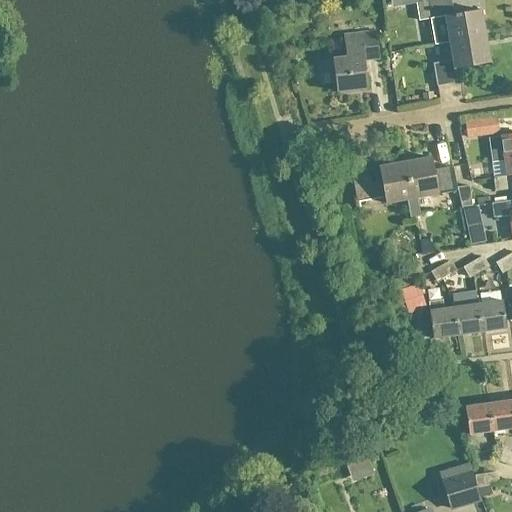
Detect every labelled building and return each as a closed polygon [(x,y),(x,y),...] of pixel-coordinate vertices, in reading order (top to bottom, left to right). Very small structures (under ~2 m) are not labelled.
[(298,0),(272,0),(274,8),(299,4),(298,0)] [(448,0),(425,0),(425,2),(413,4),(416,23),(429,21),(444,18),(448,45),(483,38),(479,12),(451,17),(448,0)] [(331,62),(335,94),(364,91),(361,64),(375,63),(372,34),(342,38),(345,60),(331,62)] [(483,38),(448,45),(451,62),(431,66),(435,89),(455,86),(453,71),(488,65),(483,38)] [(478,122),(463,124),(465,139),(481,137),(478,122)] [(511,138),(487,142),(490,165),(503,163),(505,178),(511,176),(511,138)] [(455,192),(454,190),(450,169),(432,173),(429,159),(403,164),(410,201),(415,200),(455,192)] [(410,201),(403,164),(378,169),(381,184),(367,187),(363,163),(348,166),(355,204),(383,199),(385,206),(406,201),(409,219),(418,217),(415,200),(410,201)] [(511,176),(505,178),(491,180),(493,193),(511,190),(511,176)] [(467,188),(454,190),(455,192),(459,210),(470,208),(467,188)] [(511,202),(508,203),(508,202),(496,204),(497,213),(510,211),(510,213),(507,213),(508,228),(510,228),(511,243),(511,202)] [(420,256),(436,254),(434,244),(419,246),(420,256)] [(511,254),(493,265),(499,276),(511,267),(511,254)] [(480,258),(461,270),(467,280),(486,269),(480,258)] [(448,263),(429,275),(435,285),(454,273),(448,263)] [(415,267),(396,279),(402,289),(421,278),(415,267)] [(452,309),(441,311),(440,302),(426,304),(428,313),(432,341),(456,338),(452,309)] [(500,303),(476,306),(480,335),(505,331),(500,303)] [(480,335),(476,306),(452,309),(456,338),(480,335)] [(410,332),(420,330),(418,321),(408,323),(410,332)] [(499,354),(511,351),(511,340),(497,343),(499,354)] [(511,430),(511,405),(511,403),(488,406),(491,433),(511,430)] [(491,433),(488,406),(463,410),(467,436),(491,433)] [(511,455),(496,451),(492,462),(511,468),(511,455)] [(454,511),(478,504),(468,474),(438,483),(447,511),(454,511)] [(497,485),(495,474),(472,478),(473,486),(474,489),(497,485)] [(497,487),(497,485),(474,489),(478,500),(490,496),(488,488),(497,487)]
